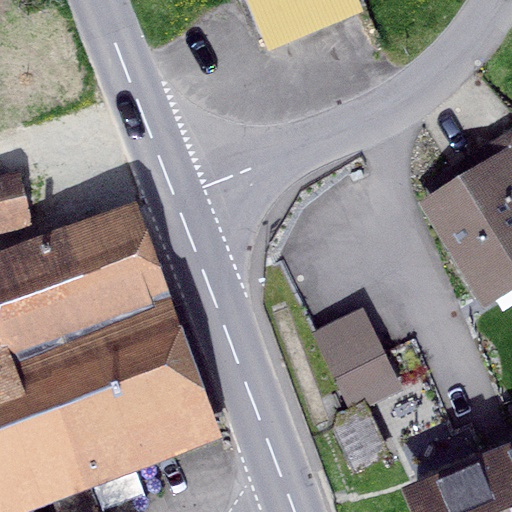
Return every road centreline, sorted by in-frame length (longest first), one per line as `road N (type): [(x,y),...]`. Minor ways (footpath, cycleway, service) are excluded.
road 1 (tertiary): [(490,0),(437,75),(188,225)]
road 2 (secondary): [(188,225),(280,485)]
road 3 (secondary): [(101,0),(188,225)]
